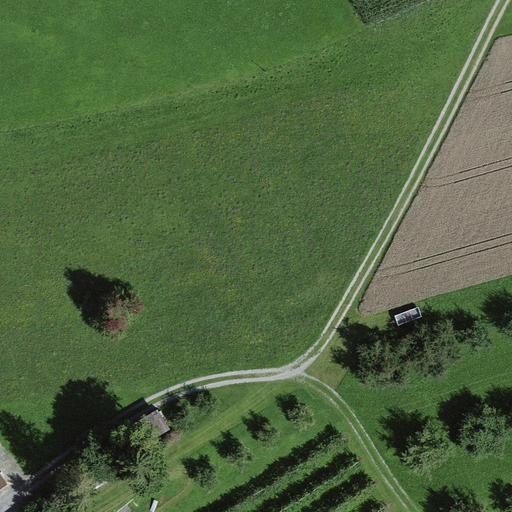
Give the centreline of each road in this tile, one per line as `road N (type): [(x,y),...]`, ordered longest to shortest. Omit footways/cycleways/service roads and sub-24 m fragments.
road 1 (track): [(505,0),(319,348),(281,373),(188,388),(147,406),(0,510)]
road 2 (track): [(281,373),(329,393),(415,511)]
